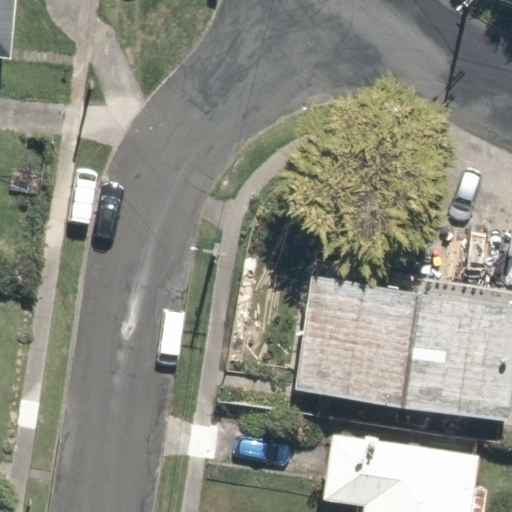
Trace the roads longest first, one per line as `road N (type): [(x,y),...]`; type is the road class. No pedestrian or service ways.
road 1 (residential): [(326,0),(210,95),(168,157),(142,244),(110,511)]
road 2 (residential): [(356,0),(465,83),(511,98)]
